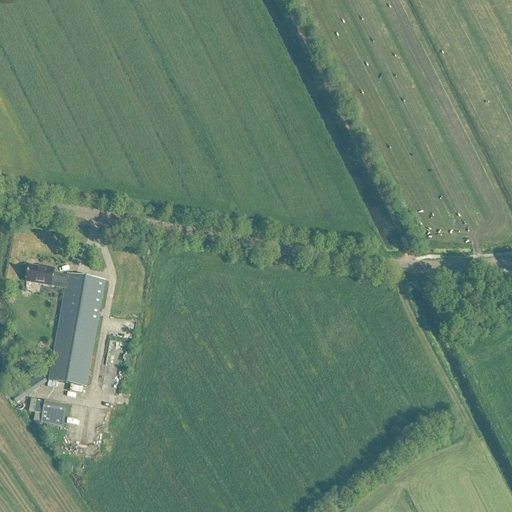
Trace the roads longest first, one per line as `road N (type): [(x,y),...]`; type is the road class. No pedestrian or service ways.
road 1 (tertiary): [(0,198),(347,260),(511,263)]
road 2 (track): [(284,0),(410,260)]
